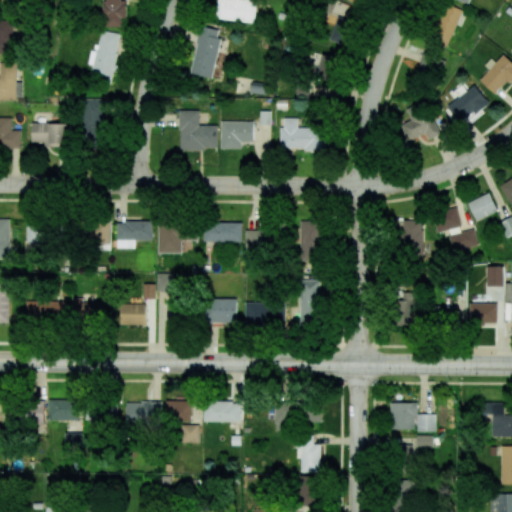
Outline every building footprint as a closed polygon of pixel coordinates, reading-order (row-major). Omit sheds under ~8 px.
[(103,0),(103,26),(125,27),(126,1),(121,1),(120,0),(103,0)] [(218,0),(217,20),(256,22),(256,0),(218,0)] [(330,40),(345,44),(355,7),(330,0),(326,0),(323,11),(337,15),(330,40)] [(449,46),(461,9),(442,3),(430,40),(449,46)] [(0,52),(12,53),(13,21),(0,20),(0,52)] [(222,30),(200,26),(191,73),(212,78),(222,30)] [(119,33),(99,30),(96,51),(90,50),(88,63),(93,64),(91,77),(112,81),(119,33)] [(336,58),(314,52),(309,71),(331,77),(336,58)] [(495,95),(511,76),(511,62),(503,54),(495,62),(490,58),(484,65),(489,69),(479,80),(495,95)] [(0,99),(16,99),(16,62),(0,62),(0,99)] [(250,92),(265,94),(266,83),(252,81),(250,92)] [(458,96),(446,107),(460,122),(472,110),(476,114),(489,102),(472,84),(463,93),(459,88),(455,92),(458,96)] [(106,99),(83,99),(82,144),(105,144),(106,99)] [(425,133),(428,140),(439,135),(424,101),(406,109),(411,120),(401,125),(408,141),(425,133)] [(179,148),(218,149),(218,125),(199,125),(199,110),(179,110),(179,148)] [(0,148),(20,148),(20,129),(11,130),(11,117),(0,116),(0,148)] [(279,148),(327,149),(327,128),(298,127),(298,117),(284,117),(283,126),(280,126),(279,148)] [(253,121),(221,121),(220,148),(241,148),(241,141),(253,141),(253,121)] [(31,144),(67,145),(67,123),(31,123),(31,144)] [(511,177),(499,186),(511,205),(511,204),(511,177)] [(468,201),(475,220),(497,212),(490,193),(468,201)] [(478,245),(474,228),(462,231),(456,207),(432,213),(437,232),(447,229),(453,251),(478,245)] [(511,234),(511,215),(498,222),(505,237),(511,234)] [(10,219),(0,219),(0,258),(9,258),(10,219)] [(110,246),(111,221),(83,220),(82,245),(110,246)] [(299,221),(301,261),(320,260),(319,220),(299,221)] [(401,249),(422,249),(422,220),(402,220),(401,249)] [(116,247),(135,248),(135,240),(152,240),(152,221),(117,221),(116,247)] [(242,222),(204,222),(204,241),(241,242),(242,222)] [(158,252),(182,252),(182,240),(198,240),(198,223),(158,224),(158,252)] [(26,242),(49,243),(49,225),(27,224),(26,242)] [(246,250),(271,249),(270,229),(245,230),(246,250)] [(503,266),(486,266),(487,286),(503,286),(503,266)] [(157,291),(176,291),(175,272),(157,273),(157,291)] [(320,279),(300,279),(301,326),(321,325),(320,279)] [(0,321),(9,322),(9,282),(0,282),(0,321)] [(143,298),(155,299),(155,284),(143,283),(143,298)] [(413,325),(415,293),(398,292),(396,324),(413,325)] [(82,297),(72,297),(72,320),(104,321),(105,302),(82,302),(82,297)] [(236,298),(204,299),(205,323),(236,322),(236,298)] [(67,301),(26,300),(26,319),(67,320),(67,301)] [(244,303),(245,326),(286,324),(285,301),(244,303)] [(166,302),(166,325),(183,325),(184,310),(182,310),(183,302),(166,302)] [(146,304),(120,303),(120,324),(145,325),(146,304)] [(497,303),(469,303),(470,323),(497,323),(497,303)] [(432,325),(457,325),(457,306),(432,306),(432,325)] [(75,399),(48,399),(48,420),(75,421),(75,399)] [(165,400),(166,420),(191,420),(191,399),(165,400)] [(44,401),(26,400),(26,424),(44,424),(44,401)] [(204,400),(204,421),(241,422),(242,401),(204,400)] [(126,401),(126,425),(160,425),(160,402),(126,401)] [(391,430),(416,429),(415,402),(390,403),(391,430)] [(511,414),(504,414),(504,403),(482,402),(482,414),(493,414),(492,436),(511,436),(511,414)] [(118,403),(86,404),(87,422),(118,420),(118,403)] [(274,405),(275,430),(290,430),(289,405),(274,405)] [(321,421),(321,408),(301,409),(301,422),(321,421)] [(436,432),(436,414),(418,413),(417,431),(436,432)] [(199,425),(182,425),(182,442),(199,442),(199,425)] [(432,436),(416,435),(416,446),(432,446),(432,436)] [(301,472),(321,471),(320,444),(314,444),(313,436),(295,436),(295,447),(301,447),(301,472)] [(412,456),(412,446),(402,445),(402,456),(412,456)] [(511,483),(511,445),(502,446),(501,483),(511,483)] [(317,511),(318,477),(297,476),(296,511),(317,511)] [(393,479),(391,511),(410,511),(411,511),(413,480),(393,479)] [(511,511),(511,493),(492,493),(491,511),(511,511)] [(58,511),(58,502),(46,502),(46,511),(58,511)]
